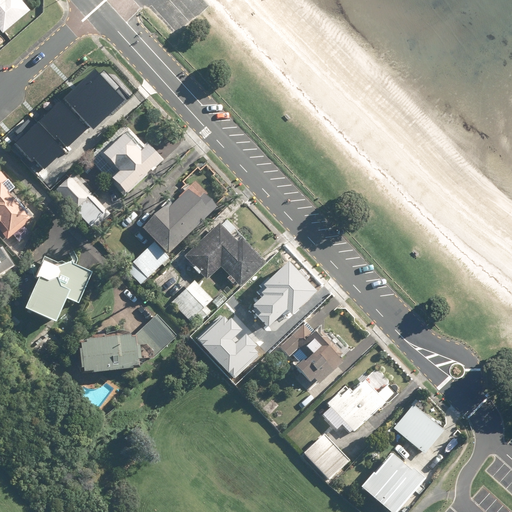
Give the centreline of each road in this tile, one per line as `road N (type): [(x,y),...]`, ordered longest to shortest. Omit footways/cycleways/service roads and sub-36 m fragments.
road 1 (residential): [(96,7),(403,337),(456,372)]
road 2 (residential): [(96,7),(0,95)]
